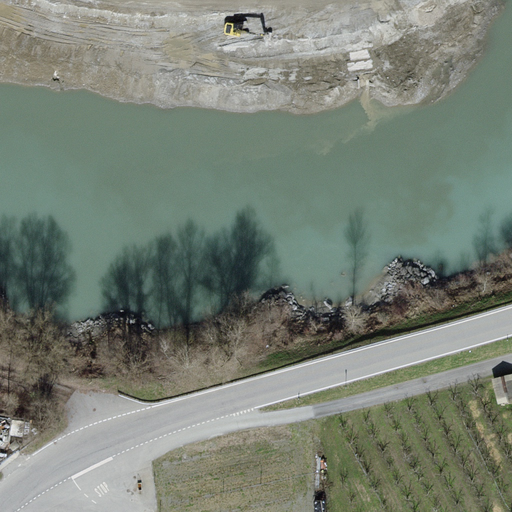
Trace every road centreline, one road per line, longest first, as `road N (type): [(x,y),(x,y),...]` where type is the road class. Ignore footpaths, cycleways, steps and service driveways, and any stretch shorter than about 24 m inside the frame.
road 1 (tertiary): [(511,320),(167,418),(80,450),(0,503)]
road 2 (track): [(226,401),(238,418),(311,412),(511,360)]
